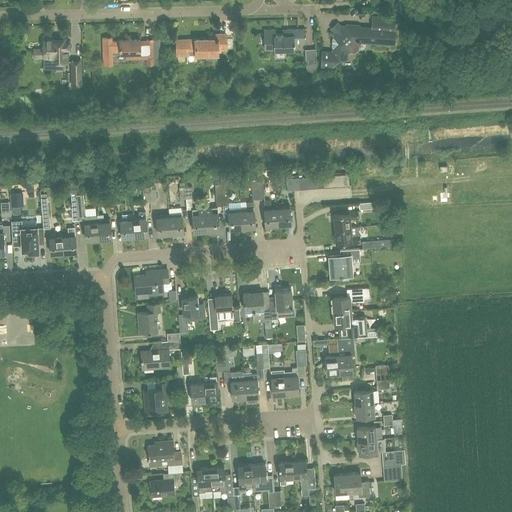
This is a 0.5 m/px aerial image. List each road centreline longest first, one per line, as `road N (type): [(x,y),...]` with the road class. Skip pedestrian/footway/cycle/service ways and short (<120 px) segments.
road 1 (residential): [(107,275),(122,257),(301,243)]
road 2 (residential): [(119,428),(318,413)]
road 3 (residential): [(85,14),(245,11),(260,0)]
road 4 (track): [(350,193),(511,174)]
road 5 (residential): [(119,428),(107,275)]
